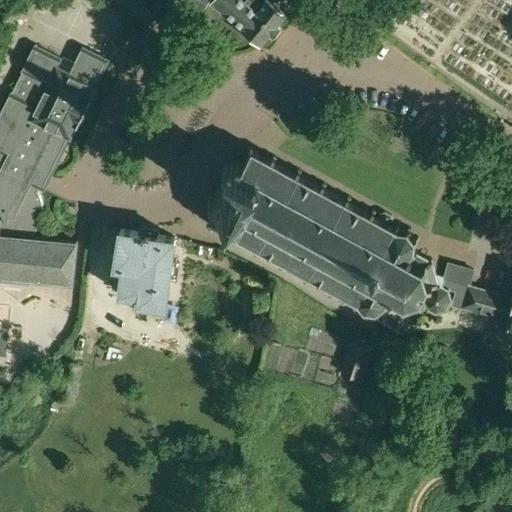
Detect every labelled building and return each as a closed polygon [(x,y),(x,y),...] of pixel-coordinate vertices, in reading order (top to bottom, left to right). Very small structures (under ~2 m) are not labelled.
[(185,0),(202,12),(209,0),(185,0)] [(213,0),(211,4),(242,28),(241,29),(261,45),(270,34),(273,37),(280,28),(277,25),(286,15),(267,0),(247,0),(245,2),(243,0),(213,0)] [(0,275),(73,283),(77,242),(33,238),(34,235),(36,233),(38,229),(39,227),(41,222),(42,218),(43,214),(43,210),(42,206),(42,202),(41,198),(40,195),(38,191),(40,188),(44,190),(45,189),(51,177),(69,140),(71,141),(98,86),(97,85),(109,60),(83,47),(70,72),(59,67),(63,58),(35,44),(21,72),(23,72),(13,92),(12,92),(0,115),(0,275)] [(213,219),(208,221),(209,225),(215,223),(231,232),(229,238),(230,238),(229,240),(231,240),(231,239),(232,240),(235,234),(256,246),(253,251),(257,253),(260,248),(281,259),(278,265),(282,267),(285,261),(306,273),(303,278),(307,280),(310,275),(331,286),(328,292),(332,294),(335,288),(340,291),(339,294),(335,295),(337,300),(344,304),(350,303),(348,299),(350,297),(355,300),(353,305),(356,307),(359,302),(364,308),(362,312),(365,313),(367,310),(375,310),(377,315),(378,314),(380,319),(404,332),(406,328),(409,329),(412,324),(409,323),(411,319),(409,312),(426,307),(427,308),(428,307),(435,311),(435,313),(438,314),(438,311),(445,309),(447,311),(449,309),(448,307),(451,301),(454,301),(457,289),(449,287),(443,283),(444,278),(443,275),(436,273),(433,263),(435,262),(432,258),(431,259),(426,257),(428,252),(422,249),(420,254),(418,253),(419,251),(415,249),(416,241),(420,240),(419,237),(415,238),(410,232),(412,228),(409,226),(407,230),(399,229),(402,224),(398,222),(395,227),(389,224),(390,222),(394,221),(392,215),(385,211),(380,213),(381,217),(380,219),(374,216),(377,210),(373,208),(370,214),(349,202),(352,197),(348,195),(345,200),(324,189),(327,184),(323,182),(320,187),(299,175),(302,170),(298,168),(296,173),(275,162),(277,157),(274,155),(271,160),(254,151),(252,145),(248,146),(250,152),(242,166),(242,165),(239,163),(236,164),(237,162),(233,160),(230,165),(230,164),(229,165),(224,163),(222,166),(226,169),(225,171),(226,175),(228,176),(226,181),(224,180),(223,182),(225,183),(222,188),(220,186),(216,188),(215,190),(210,188),(208,192),(213,194),(213,195),(214,196),(211,201),(215,203),(218,198),(223,201),(213,219)] [(121,229),(115,264),(125,265),(121,292),(139,294),(139,300),(166,304),(175,237),(121,228),(121,229)] [(444,278),(443,283),(449,287),(457,289),(454,301),(453,304),(509,320),(505,334),(511,335),(511,297),(470,285),(474,270),(449,263),(444,278)] [(351,340),(340,372),(361,379),(371,347),(351,340)] [(64,363),(58,399),(75,402),(81,365),(64,363)]
